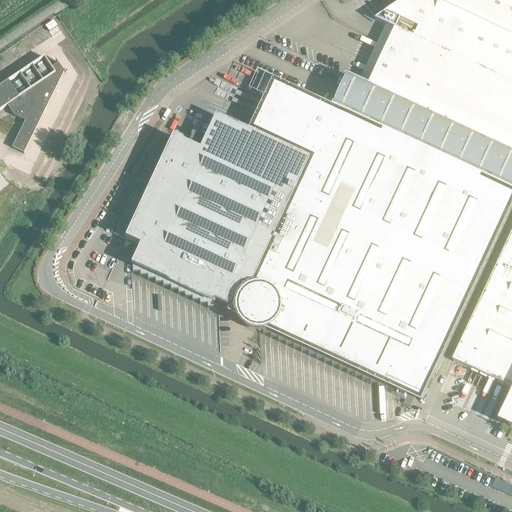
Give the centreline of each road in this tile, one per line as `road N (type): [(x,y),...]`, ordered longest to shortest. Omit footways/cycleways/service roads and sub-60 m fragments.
road 1 (unclassified): [(294,0),(156,92),(51,257),(49,282),(68,299),(361,433),(416,421),(511,464)]
road 2 (secondary): [(137,511),(0,453)]
